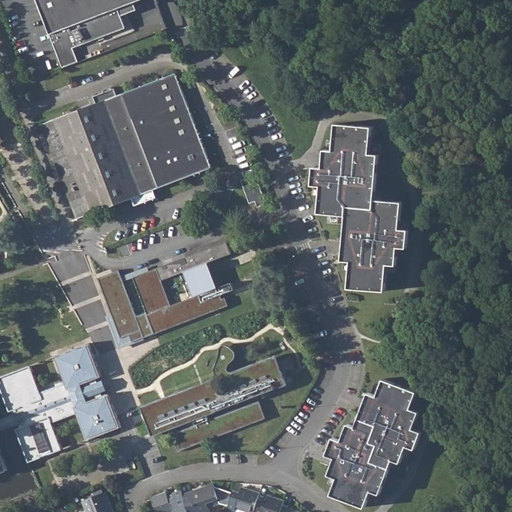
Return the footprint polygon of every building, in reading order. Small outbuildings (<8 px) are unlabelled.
[(37,0),(62,68),(79,61),(73,45),(125,26),(121,13),(118,6),(134,0),(135,0),(37,0)] [(134,0),(118,6),(121,13),(136,7),(134,0)] [(41,124),(42,128),(44,132),(63,181),(65,185),(78,219),(133,198),(136,205),(147,201),(155,198),(156,197),(154,190),(195,175),(202,172),(212,168),(200,138),(199,134),(175,73),(165,77),(159,79),(117,95),(115,88),(94,96),(97,103),(41,124)] [(327,168),(314,167),(313,185),(325,186),(325,195),(321,194),(319,213),(329,214),(329,210),(337,211),(337,215),(350,216),(350,224),(346,224),(344,242),(348,243),(347,251),(344,251),(343,260),(356,261),(355,270),(351,270),(349,288),(386,291),(387,272),(384,272),(385,264),(397,264),(398,255),(395,255),(395,247),(408,247),(409,229),(397,228),(398,220),(402,220),(403,201),(393,201),(393,205),(385,204),(385,200),(372,199),(373,190),(376,191),(378,172),(375,172),(375,163),(379,163),(380,154),(367,153),(368,145),(372,145),(373,127),(336,124),(335,142),(338,142),(338,150),(325,150),(324,159),(328,159),(327,168)] [(250,205),(266,201),(260,175),(245,178),(250,205)] [(232,253),(227,241),(185,257),(188,263),(183,265),(182,262),(166,264),(168,268),(165,269),(163,265),(133,277),(155,333),(193,319),(229,305),(226,297),(223,298),(221,294),(235,289),(232,281),(218,287),(209,262),(232,253)] [(16,413),(10,415),(14,424),(19,422),(21,426),(16,428),(28,461),(38,458),(37,456),(40,456),(43,455),(47,454),(49,452),(51,450),(52,452),(62,449),(51,422),(76,412),(87,439),(120,426),(107,393),(102,395),(101,391),(106,390),(103,381),(98,382),(96,378),(101,377),(88,343),(81,346),(55,356),(65,383),(40,393),(30,365),(0,376),(0,388),(9,411),(14,409),(16,413)] [(142,406),(154,435),(189,422),(194,420),(196,424),(173,433),(179,451),(266,417),(260,400),(209,419),(208,415),(295,381),(292,374),(288,375),(287,371),(295,368),(290,355),(278,360),(276,354),(233,371),(231,371),(230,371),(229,370),(228,368),(228,367),(229,365),(230,364),(231,362),(233,361),(234,359),(235,357),(236,355),(236,352),(235,351),(234,349),(233,348),(231,346),(230,345),(228,344),(226,344),(224,343),(223,344),(221,345),(220,347),(220,349),(219,351),(219,353),(218,355),(218,358),(217,360),(216,362),(216,364),(215,367),(215,368),(215,369),(215,370),(216,373),(217,374),(219,376),(220,377),(222,378),(224,378),(227,379),(229,379),(230,379),(231,381),(232,382),(232,383),(233,386),(232,388),(231,389),(229,392),(228,393),(226,393),(225,393),(222,393),(220,392),(219,391),(218,389),(217,388),(217,386),(216,384),(215,377),(142,406)] [(334,438),(328,455),(339,459),(336,467),(333,466),(330,475),(341,479),(339,487),(335,486),(332,495),(366,508),(369,499),(366,498),(368,490),(381,494),(384,485),(381,484),(384,476),(387,477),(390,468),(387,467),(389,458),(401,463),(405,454),(402,453),(404,445),(416,449),(422,432),(411,428),(414,420),(417,421),(420,412),(408,407),(411,399),(415,400),(418,391),(384,378),(381,388),(384,389),(381,397),(369,392),(366,401),(369,402),(366,410),(363,409),(359,418),(364,420),(360,428),(349,424),(346,432),(349,433),(346,442),(334,438)] [(10,415),(0,418),(0,429),(14,424),(10,415)] [(191,496),(184,498),(189,511),(210,511),(209,508),(221,503),(214,484),(189,492),(191,496)] [(233,490),(228,510),(234,511),(236,509),(246,511),(253,511),(258,498),(260,493),(241,487),(240,493),(233,490)] [(168,499),(168,496),(166,492),(152,497),(156,511),(171,511),(176,510),(176,511),(189,511),(184,498),(181,490),(174,493),(174,494),(175,497),(168,499)] [(113,511),(105,491),(82,500),(86,511),(113,511)] [(253,511),(280,511),(281,511),(284,500),(267,495),(265,500),(258,498),(253,511)]
